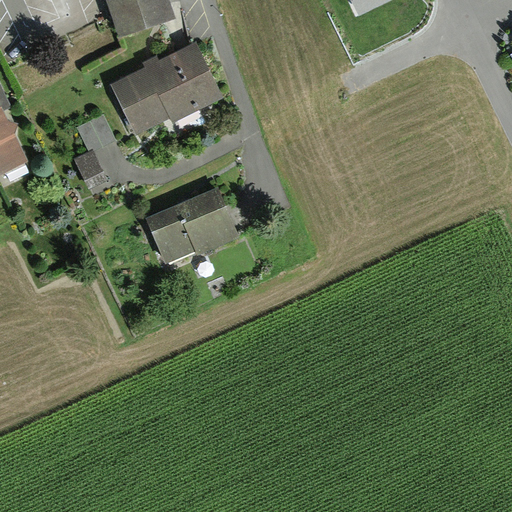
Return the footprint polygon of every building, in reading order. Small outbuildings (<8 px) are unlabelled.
[(174,15),(168,0),(106,0),(118,33),(174,15)] [(195,41),(111,85),(138,136),(169,120),(172,125),(224,97),(195,41)] [(0,108),(2,108),(3,111),(12,107),(0,81),(0,108)] [(3,111),(2,108),(0,108),(0,172),(28,159),(16,135),(19,123),(9,120),(3,111)] [(103,117),(78,129),(89,153),(92,151),(114,141),(103,117)] [(89,187),(106,179),(92,151),(89,153),(75,159),(89,187)] [(218,185),(146,218),(166,262),(195,249),(198,255),(241,236),(218,185)]
